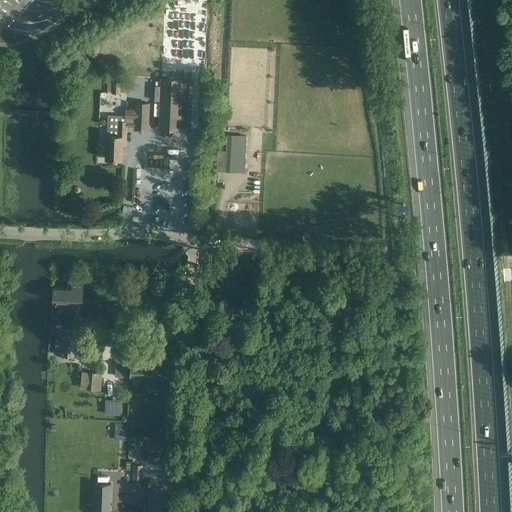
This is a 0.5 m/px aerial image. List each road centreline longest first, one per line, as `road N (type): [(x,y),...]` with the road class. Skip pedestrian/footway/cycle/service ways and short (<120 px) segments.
road 1 (motorway): [(406,0),(451,511)]
road 2 (motorway): [(488,511),(474,273),(445,0)]
road 3 (residential): [(187,511),(193,243)]
road 4 (unclassified): [(193,243),(62,235)]
